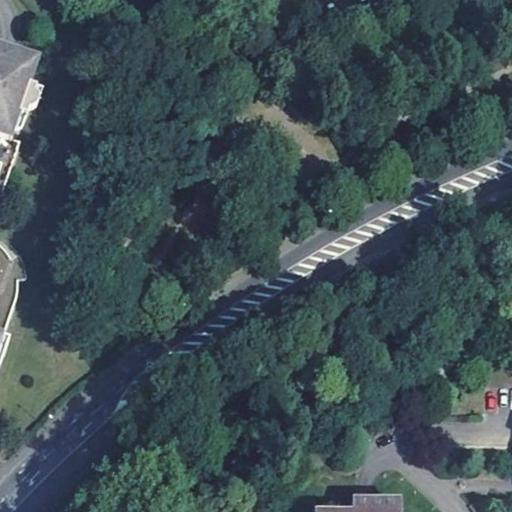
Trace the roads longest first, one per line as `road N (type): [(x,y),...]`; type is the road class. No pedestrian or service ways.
road 1 (secondary): [(9,511),(74,443),(238,309),(303,265),(511,162)]
road 2 (residential): [(360,500),(372,467),(394,457),(458,511)]
